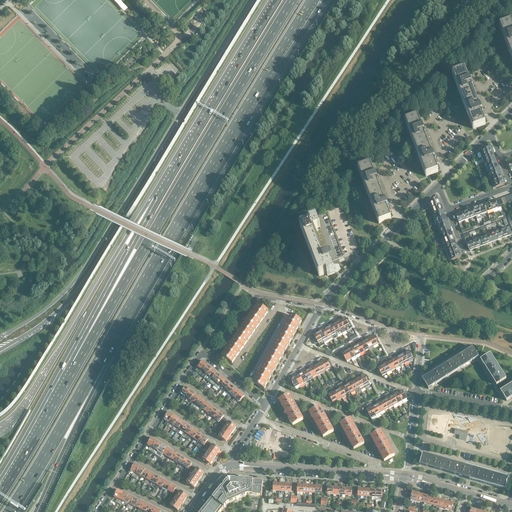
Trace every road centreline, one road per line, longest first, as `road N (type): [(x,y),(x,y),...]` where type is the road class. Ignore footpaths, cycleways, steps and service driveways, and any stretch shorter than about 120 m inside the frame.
road 1 (unclassified): [(0,349),(81,284),(256,0)]
road 2 (motorway): [(292,0),(73,368)]
road 3 (unclassified): [(251,0),(83,269),(44,309),(0,336)]
road 4 (motorway): [(108,344),(316,0)]
road 5 (motorway): [(157,197),(11,424)]
road 6 (motorway): [(277,0),(157,197)]
road 7 (motorway): [(9,511),(108,344)]
road 8 (motorway): [(157,197),(73,368)]
road 9 (motorway): [(34,511),(108,344)]
road 10 (unclassified): [(321,304),(436,186)]
road 11 (residential): [(321,304),(422,335),(418,375)]
road 12 (residential): [(412,437),(276,386)]
road 13 (residential): [(211,359),(258,294),(321,304)]
road 14 (motorway): [(73,368),(0,492)]
road 15 (residential): [(376,474),(369,459),(258,416)]
road 16 (residential): [(299,344),(416,392)]
